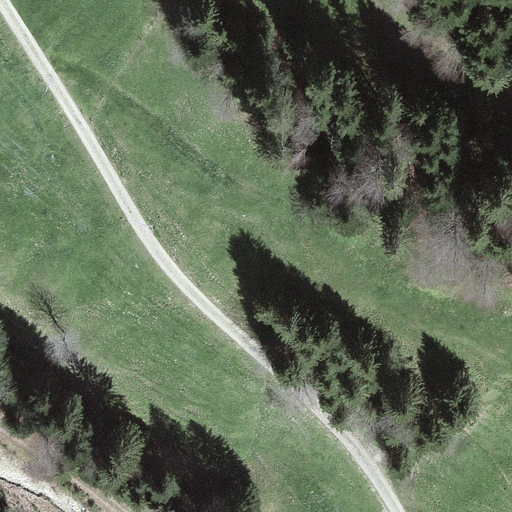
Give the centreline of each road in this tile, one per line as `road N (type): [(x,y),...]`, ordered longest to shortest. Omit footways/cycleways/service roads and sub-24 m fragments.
road 1 (track): [(0,0),(169,269),(335,428),(392,506)]
road 2 (track): [(121,511),(0,415)]
